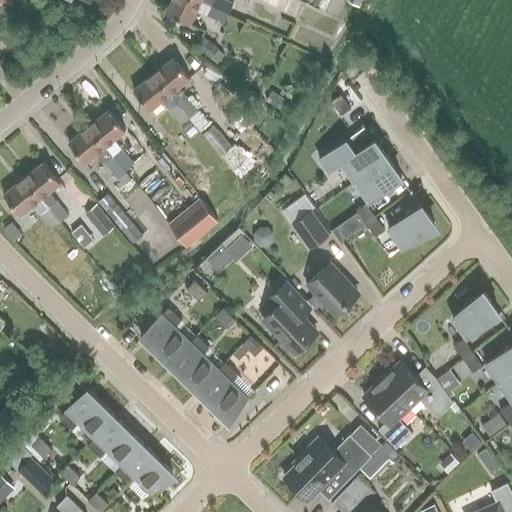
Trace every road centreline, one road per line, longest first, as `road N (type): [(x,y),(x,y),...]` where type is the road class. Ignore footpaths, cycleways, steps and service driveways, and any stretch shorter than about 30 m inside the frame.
road 1 (residential): [(217,472),(473,231)]
road 2 (residential): [(217,472),(0,242)]
road 3 (residential): [(352,78),(473,231)]
road 4 (unclassified): [(0,126),(144,0)]
